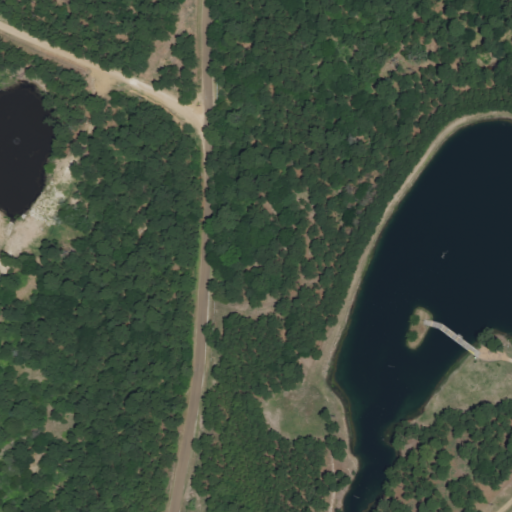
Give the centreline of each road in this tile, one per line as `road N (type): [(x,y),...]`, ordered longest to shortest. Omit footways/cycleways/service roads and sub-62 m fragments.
road 1 (residential): [(170,511),(196,375),(204,0)]
road 2 (residential): [(204,120),(91,54),(0,17)]
